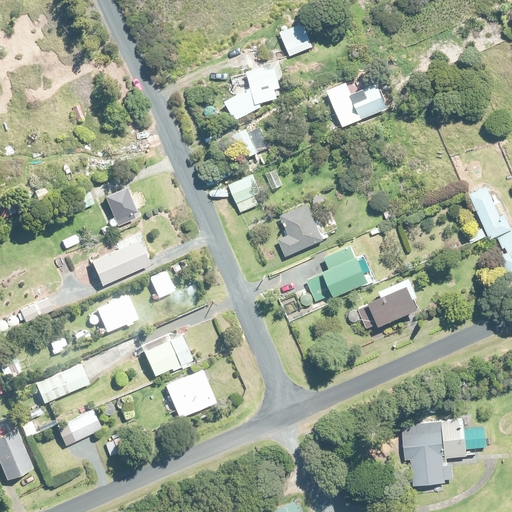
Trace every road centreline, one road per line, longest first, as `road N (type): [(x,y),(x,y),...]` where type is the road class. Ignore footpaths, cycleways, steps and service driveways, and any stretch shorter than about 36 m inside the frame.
road 1 (residential): [(106,0),(289,411)]
road 2 (unclassified): [(289,411),(60,511)]
road 3 (unclassified): [(511,313),(289,411)]
